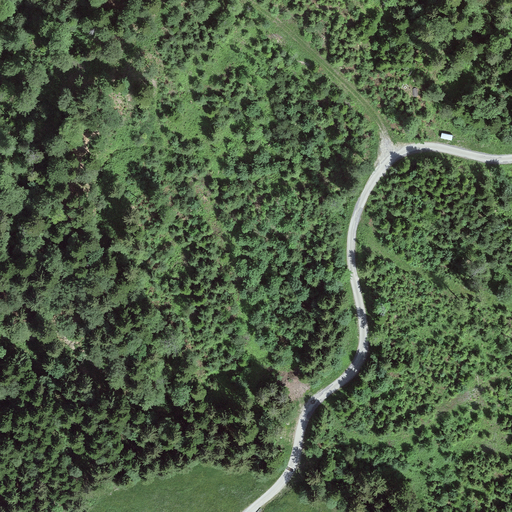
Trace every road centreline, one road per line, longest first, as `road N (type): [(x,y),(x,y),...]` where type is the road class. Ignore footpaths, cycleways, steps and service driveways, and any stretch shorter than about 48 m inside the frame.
road 1 (unclassified): [(250,511),(293,472),(306,409),(362,359),(350,246),(379,171),(415,146),(511,158)]
road 2 (track): [(307,46),(367,105),(395,155)]
